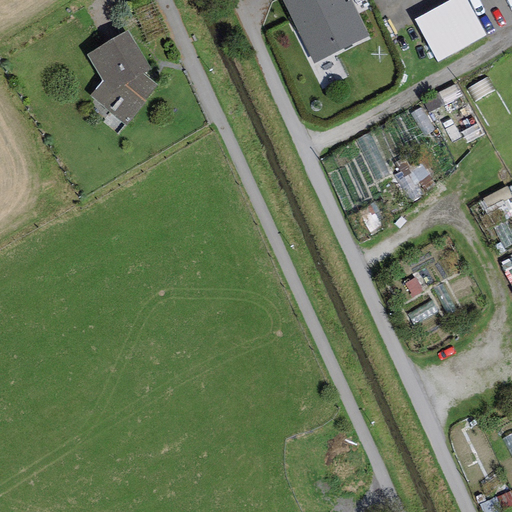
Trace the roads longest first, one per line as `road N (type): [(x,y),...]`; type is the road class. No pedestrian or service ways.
road 1 (track): [(165,0),(396,511)]
road 2 (track): [(307,156),(234,0)]
